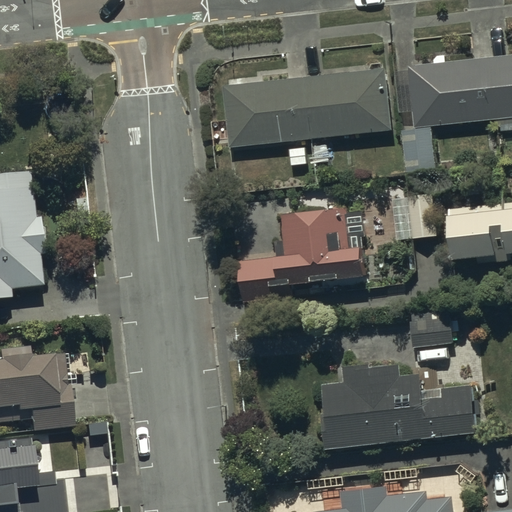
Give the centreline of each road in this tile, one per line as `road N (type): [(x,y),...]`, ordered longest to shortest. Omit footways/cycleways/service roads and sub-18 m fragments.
road 1 (residential): [(189,511),(132,3)]
road 2 (residential): [(0,19),(132,3)]
